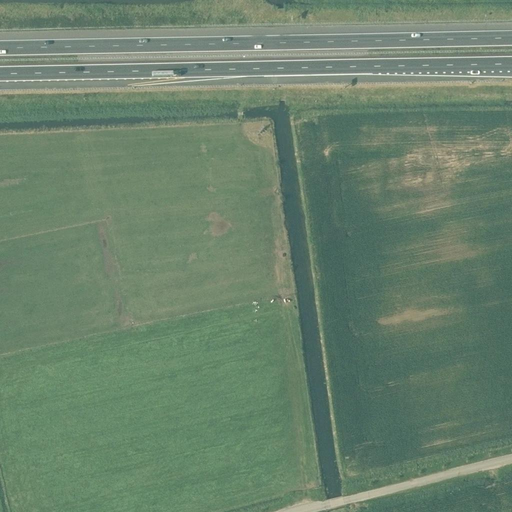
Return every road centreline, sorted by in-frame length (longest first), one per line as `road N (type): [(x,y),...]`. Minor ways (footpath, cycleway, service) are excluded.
road 1 (motorway): [(511,38),(0,48)]
road 2 (motorway): [(0,74),(511,64)]
road 3 (unclassified): [(303,511),(511,462)]
